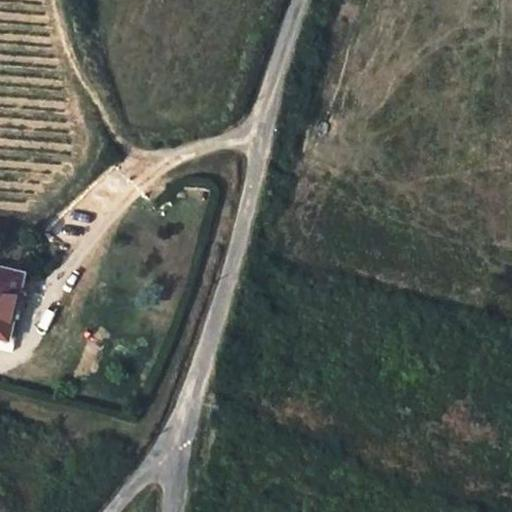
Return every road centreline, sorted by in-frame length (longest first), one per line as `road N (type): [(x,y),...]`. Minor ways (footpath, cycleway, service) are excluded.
road 1 (unclassified): [(182,422),(297,0)]
road 2 (track): [(54,0),(63,41),(112,133),(137,159),(213,151),(259,130)]
